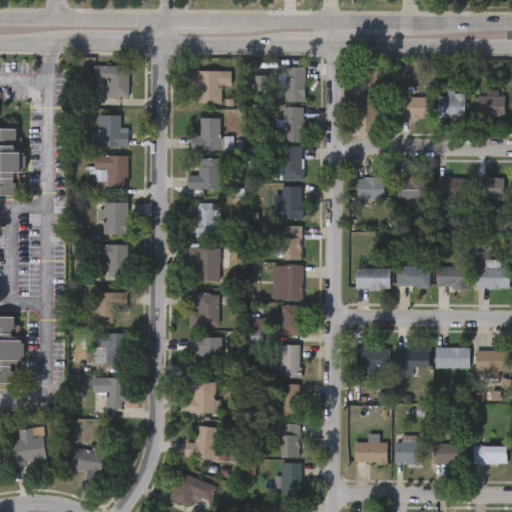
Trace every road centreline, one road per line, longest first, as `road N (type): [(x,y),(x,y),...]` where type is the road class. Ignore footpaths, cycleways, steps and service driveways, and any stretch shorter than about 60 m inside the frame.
road 1 (secondary): [(0,42),(511,46)]
road 2 (residential): [(161,21),(153,428),(115,511)]
road 3 (residential): [(336,22),(328,511)]
road 4 (residential): [(329,503),(511,500)]
road 5 (residential): [(331,312),(511,313)]
road 6 (residential): [(334,152),(511,152)]
road 7 (secondary): [(161,21),(0,19)]
road 8 (secondary): [(336,22),(207,21)]
